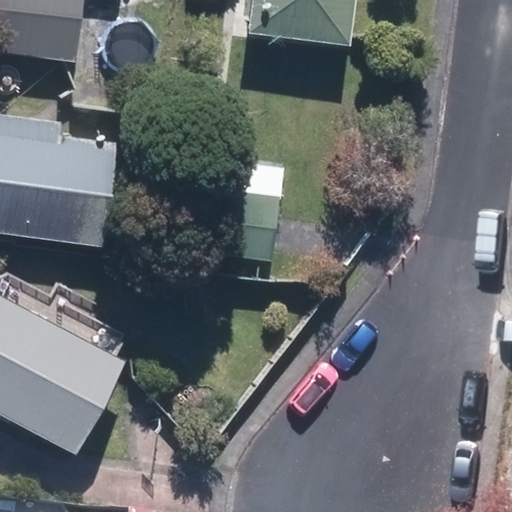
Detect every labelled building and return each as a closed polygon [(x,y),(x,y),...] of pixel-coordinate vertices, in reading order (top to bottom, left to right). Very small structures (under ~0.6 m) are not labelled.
[(0,0),(0,50),(75,57),(71,101),(144,108),(154,0),(0,0)] [(357,0),(254,0),(253,22),(354,32),(357,0)] [(0,222),(113,232),(121,130),(69,126),(70,111),(0,104),(0,222)] [(273,249),(279,160),(192,154),(186,243),(273,249)] [(130,347),(0,281),(0,398),(83,440),(130,347)]
